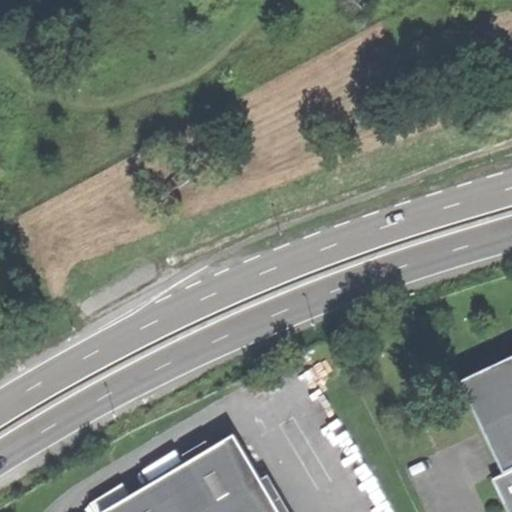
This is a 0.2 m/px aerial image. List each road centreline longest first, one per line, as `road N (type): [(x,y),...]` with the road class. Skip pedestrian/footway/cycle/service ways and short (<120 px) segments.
road 1 (primary): [(0,460),(224,339),(408,264),(511,233)]
road 2 (primary): [(511,190),(207,298),(0,413)]
